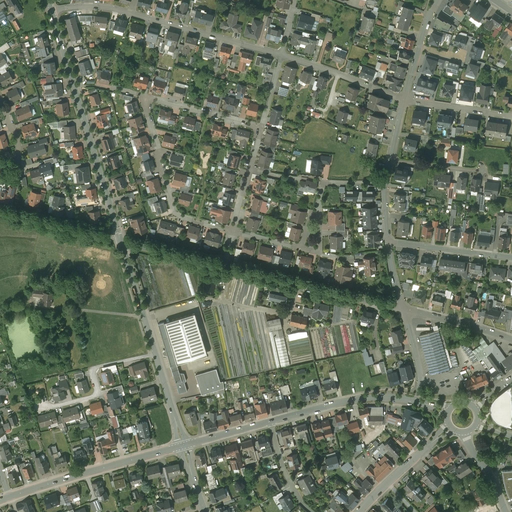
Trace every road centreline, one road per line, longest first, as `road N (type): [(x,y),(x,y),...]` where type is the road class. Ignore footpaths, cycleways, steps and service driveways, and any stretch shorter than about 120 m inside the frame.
road 1 (tertiary): [(120,241),(51,11)]
road 2 (residential): [(282,54),(99,6),(51,11)]
road 3 (residential): [(402,308),(222,266)]
road 4 (tertiary): [(9,496),(183,445)]
road 5 (residential): [(143,95),(174,210),(232,229)]
road 6 (residential): [(42,407),(99,394),(92,368),(154,352)]
road 7 (residential): [(270,420),(367,397),(416,401)]
road 8 (residential): [(404,99),(282,54)]
road 9 (residential): [(511,258),(387,241)]
road 10 (residential): [(450,427),(358,511)]
road 11 (residential): [(120,241),(0,212)]
road 12 (residential): [(143,95),(262,124)]
